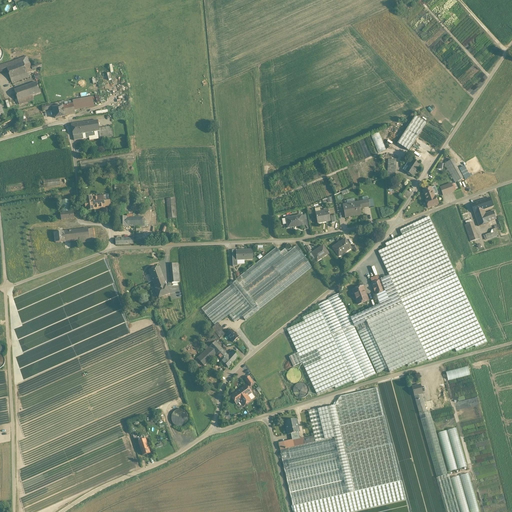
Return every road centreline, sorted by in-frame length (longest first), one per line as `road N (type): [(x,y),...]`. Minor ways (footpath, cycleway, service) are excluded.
road 1 (unclassified): [(205,436),(511,342)]
road 2 (unclassified): [(205,436),(235,368),(363,260),(395,221)]
road 3 (unclassified): [(111,249),(304,238),(395,221)]
road 4 (unclassified): [(5,287),(13,511)]
road 5 (residential): [(0,139),(68,125),(79,221),(104,224),(111,249)]
road 6 (unclassified): [(395,221),(511,45)]
road 7 (unclassified): [(62,511),(205,436)]
road 8 (unclassified): [(395,221),(511,182)]
